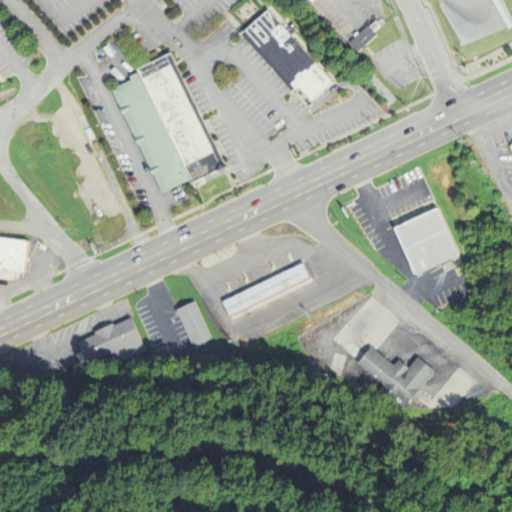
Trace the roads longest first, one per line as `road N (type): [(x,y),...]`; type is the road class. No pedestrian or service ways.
road 1 (primary): [(0,329),(511,88)]
road 2 (residential): [(381,511),(294,466),(234,457),(67,455),(0,464)]
road 3 (residential): [(511,394),(283,196)]
